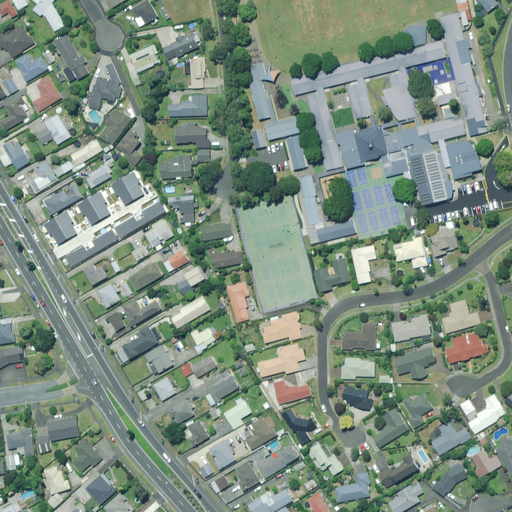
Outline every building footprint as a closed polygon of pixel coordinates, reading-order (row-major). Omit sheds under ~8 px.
[(19,15),(11,0),(0,5),(0,13),(2,17),(9,14),(12,19),(19,15)] [(28,5),(25,0),(13,0),(19,11),(28,5)] [(56,0),(32,0),(38,5),(34,11),(41,17),(44,15),(47,18),(56,32),(66,26),(53,4),(56,0)] [(104,0),(112,11),(129,0),(104,0)] [(478,0),(488,13),(499,5),(496,1),(497,0),(478,0)] [(159,18),(149,1),(133,10),(138,18),(136,19),(141,28),(159,18)] [(170,19),(164,9),(160,12),(166,21),(170,19)] [(461,14),(441,19),(473,137),(493,132),(461,14)] [(0,47),(1,50),(6,47),(12,59),(24,52),(23,51),(33,45),(24,28),(5,38),(3,34),(0,35),(0,47)] [(198,42),(194,33),(179,39),(180,42),(164,48),(169,61),(201,48),(198,42)] [(80,59),(68,36),(55,43),(69,68),(64,71),(70,83),(78,79),(79,80),(90,74),(84,64),(87,63),(83,57),(80,59)] [(443,38),(292,79),(297,97),(448,57),(443,38)] [(138,74),(139,73),(161,64),(157,55),(159,54),(155,46),(131,56),(134,62),(126,65),(136,86),(142,84),(138,74)] [(56,61),(50,51),(44,55),(50,65),(56,61)] [(51,66),(48,68),(42,58),(32,63),(28,55),(16,62),(27,82),(49,70),(50,72),(54,70),(51,66)] [(206,79),(206,58),(197,58),(197,61),(191,61),(191,63),(186,64),(186,74),(192,74),(192,89),(204,89),(204,79),(206,79)] [(266,63),(254,66),(258,82),(270,79),(266,63)] [(115,102),(116,98),(121,99),(124,88),(119,87),(120,83),(112,64),(106,67),(113,82),(112,82),(97,78),(90,107),(100,110),(103,99),(115,102)] [(422,116),(409,71),(392,76),(395,86),(387,90),(392,106),(398,116),(404,121),(422,116)] [(62,99),(49,76),(25,91),(33,105),(35,104),(40,112),(62,99)] [(19,90),(12,78),(4,83),(11,95),(19,90)] [(367,81),(350,85),(359,118),(375,113),(367,81)] [(275,116),(265,82),(253,85),(263,119),(275,116)] [(457,91),(440,95),(443,106),(459,101),(457,91)] [(329,93),(310,99),(331,173),(349,167),(329,93)] [(30,109),(22,95),(5,104),(11,116),(0,123),(6,132),(29,119),(25,112),(30,109)] [(207,95),(193,95),(193,102),(182,102),(182,105),(169,105),(169,117),(208,116),(207,95)] [(121,115),(116,110),(110,118),(105,124),(108,127),(100,137),(113,146),(133,120),(123,113),(121,115)] [(61,120),(59,115),(46,123),(49,128),(38,135),(44,145),(55,139),(59,145),(72,138),(68,131),(72,128),(66,118),(61,120)] [(384,121),(343,132),(353,168),(384,160),(389,178),(416,171),(425,205),(450,199),(435,145),(469,136),(464,116),(388,137),(384,121)] [(302,119),(269,128),(273,142),(306,133),(302,119)] [(208,140),(207,127),(176,128),(177,144),(197,143),(197,149),(211,148),(211,140),(208,140)] [(145,156),(137,149),(142,143),(137,139),(139,136),(132,130),(118,147),(124,152),(129,157),(126,159),(136,167),(145,156)] [(304,137),(289,141),(298,171),(313,167),(304,137)] [(476,139),(449,146),(458,180),(485,173),(476,139)] [(103,151),(97,141),(72,156),(78,166),(103,151)] [(20,144),(13,147),(11,143),(4,147),(8,154),(1,158),(6,168),(14,163),(18,170),(31,163),(20,144)] [(211,162),(211,150),(198,151),(198,163),(211,162)] [(193,177),(192,156),(179,157),(180,165),(169,166),(169,163),(161,164),(162,180),(193,177)] [(75,169),(70,161),(55,170),(60,178),(75,169)] [(112,162),(107,164),(91,174),(93,178),(88,181),(93,189),(112,179),(109,174),(112,173),(110,169),(114,166),(112,162)] [(58,180),(48,163),(36,170),(41,178),(32,183),(37,192),(58,180)] [(328,220),(316,175),(299,179),(311,225),(328,220)] [(84,198),(76,185),(44,203),(51,217),(84,198)] [(192,227),(191,223),(196,222),(194,197),(169,198),(170,206),(173,206),(174,210),(180,209),(181,223),(186,223),(187,227),(192,227)] [(112,215),(106,204),(100,207),(102,209),(90,215),(95,224),(112,215)] [(66,229),(64,230),(68,238),(87,227),(77,212),(61,222),(66,229)] [(355,219),(321,228),(324,243),(359,233),(355,219)] [(155,223),(158,227),(148,233),(158,251),(163,249),(162,247),(164,245),(168,243),(167,240),(175,236),(167,222),(162,225),(160,220),(155,223)] [(204,242),(224,238),(225,242),(234,241),(233,237),(231,223),(202,228),(204,242)] [(460,248),(455,228),(437,233),(431,234),(433,245),(432,245),(435,258),(443,256),(442,250),(448,249),(448,251),(460,248)] [(114,243),(108,232),(87,244),(83,236),(69,244),(76,256),(71,258),(75,265),(114,243)] [(428,266),(422,238),(414,240),(414,242),(394,246),(398,262),(412,260),(414,269),(428,266)] [(150,255),(144,246),(132,253),(138,262),(150,255)] [(377,259),(375,246),(352,251),(360,285),(372,282),(370,272),(371,272),(369,261),(377,259)] [(245,263),(242,250),(212,256),(215,270),(245,263)] [(190,262),(184,251),(169,258),(170,261),(165,264),(170,273),(190,262)] [(351,282),(346,259),(333,262),(336,275),(329,277),(328,269),(315,271),(321,293),(333,290),(333,286),(351,282)] [(121,271),(117,261),(112,264),(117,273),(121,271)] [(164,276),(155,262),(137,273),(137,275),(130,279),(138,292),(164,276)] [(97,271),(94,266),(85,271),(93,286),(109,278),(103,268),(97,271)] [(186,275),(189,280),(179,286),(185,296),(196,290),(194,287),(207,279),(200,267),(186,275)] [(134,294),(127,283),(121,286),(128,298),(134,294)] [(250,296),(246,283),(228,288),(238,324),(250,320),(247,308),(248,308),(245,298),(250,296)] [(119,291),(115,284),(98,293),(107,309),(122,301),(117,292),(119,291)] [(211,311),(203,297),(180,310),(182,313),(172,319),(178,329),(211,311)] [(142,310),(136,300),(124,308),(130,318),(127,319),(132,328),(162,310),(157,301),(142,310)] [(470,316),(466,301),(451,305),(454,316),(443,320),(447,334),(481,324),(478,313),(470,316)] [(301,321),(299,312),(283,316),(283,320),(272,323),(273,326),(265,329),(266,334),(264,335),(266,344),(290,338),(291,341),(303,338),(298,322),(301,321)] [(127,326),(119,314),(109,320),(116,332),(127,326)] [(433,341),(427,316),(411,319),(412,323),(405,325),(405,322),(392,324),(396,343),(410,340),(410,339),(422,337),(424,343),(433,341)] [(377,324),(365,323),(364,333),(348,332),(347,336),(344,336),(343,350),(354,351),(354,348),(367,349),(367,350),(375,351),(377,324)] [(13,334),(11,324),(0,326),(0,345),(16,342),(15,333),(13,334)] [(124,362),(130,358),(131,361),(159,344),(157,341),(162,338),(156,328),(151,331),(149,326),(140,332),(143,337),(124,348),(125,351),(119,355),(124,362)] [(216,341),(209,329),(200,334),(198,330),(192,334),(199,346),(195,348),(199,354),(208,348),(207,346),(216,341)] [(482,346),(478,333),(453,339),(455,347),(447,350),(451,364),(489,353),(487,345),(482,346)] [(185,351),(178,337),(172,340),(179,354),(185,351)] [(256,351),(254,344),(246,347),(248,353),(256,351)] [(300,350),(298,345),(277,350),(280,358),(259,364),(263,378),(287,372),(287,375),(300,371),(298,362),(306,360),(303,349),(300,350)] [(174,365),(163,346),(146,356),(150,363),(153,362),(160,374),(174,365)] [(435,362),(432,348),(395,358),(400,375),(411,372),(413,381),(427,377),(425,368),(430,366),(429,364),(435,362)] [(29,349),(9,349),(0,354),(0,367),(2,371),(17,363),(29,362),(29,349)] [(218,367),(212,356),(193,366),(191,363),(181,369),(186,378),(195,373),(198,379),(218,367)] [(361,359),(344,358),(343,366),(343,379),(356,380),(357,377),(375,378),(375,362),(361,362),(361,359)] [(240,389),(233,377),(213,388),(220,400),(240,389)] [(177,393),(168,378),(154,386),(163,402),(177,393)] [(280,406),(281,405),(283,409),(287,408),(286,404),(312,396),(309,385),(299,388),(299,386),(287,390),(285,381),(274,384),(280,406)] [(356,388),(346,386),(343,398),(348,399),(347,404),(356,406),(355,407),(370,411),(373,400),(368,399),(369,391),(363,390),(363,392),(355,390),(356,388)] [(146,389),(139,393),(144,402),(151,398),(146,389)] [(508,413),(496,393),(484,400),(487,405),(487,409),(477,415),(479,418),(469,424),(476,435),(497,422),(497,420),(508,413)] [(217,404),(212,394),(207,397),(212,407),(217,404)] [(432,410),(423,394),(412,401),(410,399),(404,402),(413,417),(410,420),(415,429),(426,423),(422,416),(432,410)] [(252,413),(243,397),(236,401),(239,406),(225,415),(235,430),(244,424),(242,420),(252,413)] [(475,410),(469,400),(461,405),(467,415),(475,410)] [(195,415),(187,402),(169,413),(173,419),(175,418),(180,425),(195,415)] [(219,418),(214,408),(209,411),(215,420),(219,418)] [(297,419),(292,409),(283,415),(291,428),(294,429),(293,432),(298,433),(297,437),(303,446),(312,441),(307,433),(317,427),(312,419),(309,421),(297,419)] [(410,430),(396,409),(384,417),(390,427),(373,437),(380,449),(410,430)] [(284,430),(277,433),(267,416),(252,425),(254,430),(252,431),(255,436),(246,441),(252,451),(276,437),(279,441),(282,439),(281,437),(286,434),(284,430)] [(48,427),(50,435),(51,442),(81,436),(78,417),(48,423),(48,427)] [(210,438),(201,422),(189,429),(194,436),(189,439),(194,448),(210,438)] [(457,434),(451,425),(440,431),(443,436),(432,443),(440,456),(461,444),(462,445),(472,439),(466,429),(457,434)] [(50,435),(48,427),(35,429),(40,454),(52,451),(50,442),(51,442),(50,435)] [(19,453),(22,455),(26,455),(27,458),(35,456),(31,429),(21,431),(21,433),(7,436),(9,450),(18,449),(19,453)] [(483,433),(478,436),(483,447),(489,444),(483,433)] [(511,442),(507,439),(505,438),(497,451),(511,476),(511,442)] [(103,460),(85,439),(74,449),(81,456),(74,462),(83,473),(91,465),(94,468),(103,460)] [(237,461),(226,441),(211,450),(215,457),(216,456),(219,461),(216,463),(220,470),(237,461)] [(317,446),(314,442),(310,445),(313,449),(308,452),(319,469),(322,468),(324,471),(329,468),(334,477),(344,470),(335,456),(330,460),(320,444),(317,446)] [(300,458),(292,446),(257,467),(265,479),(300,458)] [(490,461),(485,451),(473,457),(480,469),(476,471),(480,479),(502,466),(497,457),(490,461)] [(21,465),(19,455),(6,457),(8,471),(17,470),(16,466),(21,465)] [(388,489),(420,470),(418,467),(421,466),(418,460),(416,462),(412,455),(405,460),(407,464),(393,472),(391,468),(379,475),(388,489)] [(261,482),(249,462),(235,470),(242,481),(239,483),(244,492),(261,482)] [(214,473),(209,465),(201,470),(206,478),(214,473)] [(448,493),(449,494),(458,483),(470,477),(464,465),(450,470),(440,482),(439,481),(435,485),(433,488),(445,497),(448,493)] [(59,472),(58,467),(45,471),(53,495),(71,489),(69,481),(66,482),(62,471),(59,472)] [(371,485),(369,473),(357,476),(359,485),(336,489),(339,504),(371,497),(368,485),(371,485)] [(116,492),(101,475),(86,489),(101,506),(116,492)] [(230,486),(225,476),(212,484),(217,494),(230,486)] [(285,481),(289,488),(295,485),(291,477),(285,481)] [(425,493),(418,482),(399,494),(401,497),(390,504),(394,511),(404,511),(421,502),(418,497),(425,493)] [(276,511),(286,506),(294,501),(287,490),(272,499),(269,493),(248,506),(252,511),(276,511)] [(325,500),(321,493),(308,500),(314,511),(329,511),(323,501),(325,500)] [(64,501),(59,494),(49,502),(54,509),(64,501)] [(131,508),(120,496),(105,509),(107,511),(129,511),(128,510),(131,508)] [(22,511),(18,503),(10,508),(8,504),(0,508),(0,509),(1,511),(30,511),(28,508),(22,511)]
